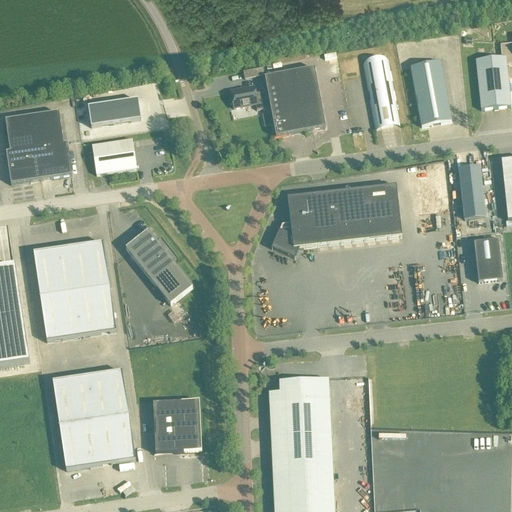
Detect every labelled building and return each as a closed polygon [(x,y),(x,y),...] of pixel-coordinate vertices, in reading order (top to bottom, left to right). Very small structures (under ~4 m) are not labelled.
[(511,46),(500,47),(502,61),(506,60),(506,67),(511,66),(511,46)] [(502,61),(476,63),(481,113),(511,110),(506,67),(506,60),(502,61)] [(374,129),(399,124),(388,64),(363,68),(374,129)] [(411,71),(422,131),(452,125),(441,66),(411,71)] [(255,114),(270,111),(276,140),(325,131),(314,72),(265,81),(268,101),(255,103),(252,90),(229,95),(229,99),(227,100),(229,108),(231,107),(232,112),(254,108),(255,114)] [(91,131),(141,123),(138,103),(88,111),(91,131)] [(59,116),(6,124),(11,157),(8,157),(12,188),(73,179),(68,148),(64,149),(59,116)] [(132,143),(92,149),(96,179),(137,173),(132,143)] [(511,223),(511,162),(501,164),(508,224),(511,223)] [(486,222),(480,170),(458,172),(464,225),(486,222)] [(273,252),(295,261),(299,252),(401,240),(396,192),(288,204),(291,227),(282,228),(273,252)] [(126,252),(170,309),(193,291),(174,267),(178,264),(162,243),(158,247),(158,246),(157,247),(148,235),(126,252)] [(478,286),(502,283),(498,244),(474,246),(478,286)] [(34,256),(40,301),(39,301),(39,302),(40,301),(47,346),(117,335),(110,291),(111,291),(111,290),(110,290),(103,246),(34,256)] [(16,270),(0,272),(0,371),(30,367),(16,270)] [(123,375),(53,385),(60,429),(59,429),(59,430),(60,430),(66,474),(136,464),(129,420),(130,419),(129,419),(123,375)] [(279,385),(280,396),(269,397),(274,511),(334,511),(328,383),(279,385)] [(153,407),(155,457),(202,455),(199,405),(153,407)]
